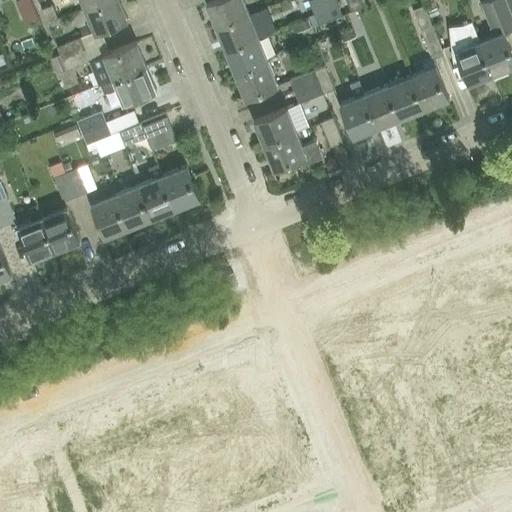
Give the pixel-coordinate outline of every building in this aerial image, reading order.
[(15,0),(25,23),(37,18),(29,0),(15,0)] [(119,0),(102,0),(83,8),(93,33),(127,19),(119,0)] [(216,26),(249,13),(243,0),(211,0),(206,2),(216,26)] [(318,25),(330,20),(321,0),(309,0),(308,1),(318,25)] [(321,0),(330,20),(341,15),(335,0),(321,0)] [(359,0),(345,0),(351,11),(363,7),(359,0)] [(493,34),(480,39),(479,40),(492,74),(511,65),(511,53),(503,31),(511,27),(511,19),(511,17),(506,5),(503,0),(484,0),(481,1),(489,20),(488,21),(493,34)] [(47,23),(57,18),(52,5),(41,9),(47,23)] [(423,7),(412,11),(429,53),(441,49),(425,8),(424,8),(423,7)] [(225,50),(258,37),(249,13),(216,26),(225,50)] [(457,58),(467,83),(492,74),(479,40),(480,39),(472,20),(463,24),(463,26),(451,27),(453,59),(457,58)] [(61,58),(85,48),(81,37),(57,47),(61,58)] [(234,73),(267,60),(258,37),(225,50),(234,73)] [(112,79),(145,65),(135,41),(90,60),(85,48),(61,58),(66,70),(89,60),(99,84),(100,84),(112,79)] [(448,99),(434,65),(432,58),(421,62),(423,70),(410,75),(424,108),(448,99)] [(267,60),(234,73),(244,98),(277,84),(267,60)] [(112,79),(100,84),(104,93),(116,88),(122,103),(155,90),(145,65),(112,79)] [(313,69),(317,81),(322,93),(334,88),(324,65),(313,69)] [(293,91),(317,81),(313,69),(288,79),(293,91)] [(400,118),(424,108),(410,75),(387,84),(400,118)] [(339,103),(352,137),(377,127),(363,94),(359,79),(349,84),(355,97),(339,103)] [(298,102),(322,93),(317,81),(293,91),(298,102)] [(377,127),(400,118),(387,84),(363,94),(377,127)] [(263,145),(296,132),(286,107),(253,120),(263,145)] [(81,132),(105,122),(100,111),(76,120),(81,132)] [(146,138),(170,128),(165,116),(141,126),(146,138)] [(329,146),(342,141),(332,117),(320,122),(329,146)] [(52,129),(57,143),(80,134),(75,120),(52,129)] [(105,122),(81,132),(86,144),(110,134),(105,122)] [(170,128),(146,138),(151,150),(175,140),(170,128)] [(296,132),(263,145),(273,169),(306,156),(296,132)] [(185,165),(162,174),(158,163),(157,164),(175,208),(199,198),(185,165)] [(151,218),(175,208),(157,164),(148,167),(153,178),(138,184),(151,218)] [(65,173),(74,197),(86,192),(76,168),(65,173)] [(62,201),(74,197),(65,173),(53,178),(62,201)] [(128,227),(151,218),(138,184),(114,193),(128,227)] [(103,237),(128,227),(114,193),(90,203),(103,237)] [(0,198),(0,216),(3,225),(15,220),(5,197),(0,198)] [(65,207),(43,216),(38,204),(36,205),(54,250),(78,240),(65,207)] [(30,260),(54,250),(36,205),(28,208),(32,220),(17,226),(30,260)] [(0,278),(10,274),(0,248),(0,278)] [(464,267),(441,276),(458,317),(479,308),(483,317),(495,312),(485,289),(474,293),(464,267)] [(428,312),(415,317),(424,340),(438,335),(434,326),(458,317),(441,276),(417,286),(428,312)] [(384,299),(360,309),(378,354),(400,345),(402,349),(417,343),(405,314),(392,320),(384,299)] [(344,339),(331,344),(343,373),(357,367),(355,363),(378,354),(360,309),(335,319),(344,339)] [(251,377),(209,394),(217,415),(258,398),(251,377)] [(259,398),(217,415),(223,432),(224,431),(265,416),(259,398)] [(164,399),(142,408),(156,445),(177,437),(164,399)] [(142,408),(119,416),(120,420),(133,453),(156,445),(142,408)] [(119,416),(98,423),(99,425),(114,461),(133,454),(120,420),(119,416)] [(265,416),(224,431),(230,448),(271,432),(265,416)] [(97,422),(77,430),(79,435),(93,469),(113,461),(99,425),(98,423),(97,422)] [(440,448),(419,457),(439,506),(461,497),(450,469),(464,463),(448,424),(433,430),(440,448)] [(477,424),(460,430),(478,474),(493,468),(498,482),(511,476),(511,451),(503,429),(482,437),(477,424)] [(511,424),(503,429),(511,451),(511,424)] [(77,431),(57,440),(73,478),(93,469),(79,435),(77,431)] [(271,432),(230,448),(236,464),(278,448),(271,432)] [(278,448),(236,465),(243,482),(284,467),(278,448)] [(419,457),(384,471),(392,492),(405,487),(415,511),(423,511),(439,506),(419,457)] [(284,467),(243,482),(250,501),(291,486),(284,467)] [(0,484),(0,508),(8,506),(8,505),(0,484)] [(204,511),(195,489),(174,498),(179,511),(204,511)] [(179,511),(174,498),(154,506),(156,511),(179,511)]
